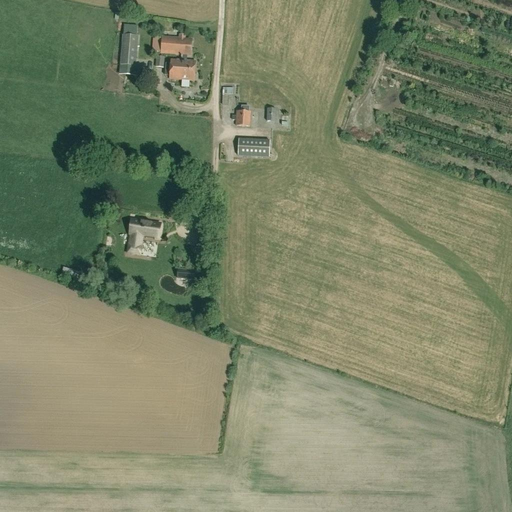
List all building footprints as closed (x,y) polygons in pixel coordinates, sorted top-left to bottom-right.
[(139,37),(124,35),(121,65),(136,66),(139,37)] [(183,55),(182,62),(187,62),(188,55),(192,56),(193,41),(186,40),(186,36),(180,36),(179,39),(163,38),(162,53),(183,55)] [(196,63),(187,62),(182,62),(171,61),(171,64),(167,64),(166,77),(170,77),(170,80),(195,82),(196,63)] [(223,88),(222,105),(229,106),(229,96),(233,96),(233,88),(223,88)] [(268,109),(267,121),(276,122),(277,109),(268,109)] [(251,127),(251,112),(237,111),(237,126),(251,127)] [(239,140),(238,156),(270,157),(271,141),(239,140)] [(160,225),(132,221),(130,235),(131,235),(129,245),(128,254),(140,255),(141,247),(142,237),(158,239),(160,225)] [(193,246),(210,247),(210,239),(194,238),(193,246)]
